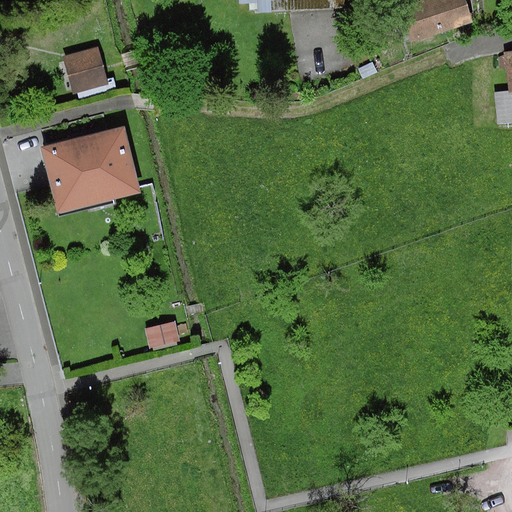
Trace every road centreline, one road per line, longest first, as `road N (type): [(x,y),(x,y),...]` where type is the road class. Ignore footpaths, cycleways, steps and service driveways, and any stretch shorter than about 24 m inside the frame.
road 1 (track): [(108,106),(305,110),(458,52)]
road 2 (residential): [(2,240),(50,423),(62,511)]
